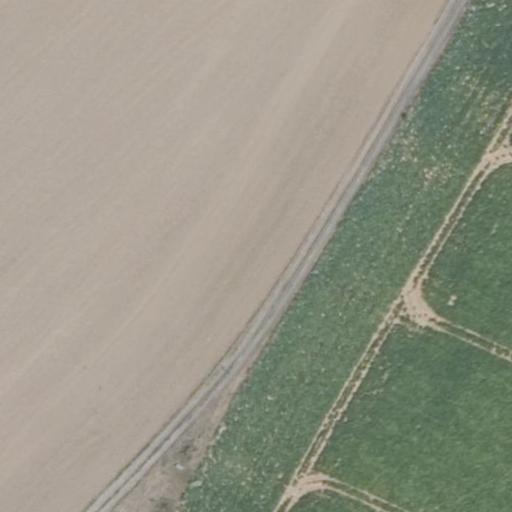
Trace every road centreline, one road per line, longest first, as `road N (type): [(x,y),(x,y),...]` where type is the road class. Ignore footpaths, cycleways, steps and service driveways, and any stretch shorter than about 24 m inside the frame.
road 1 (track): [(464,0),(167,511)]
road 2 (track): [(299,279),(103,511)]
